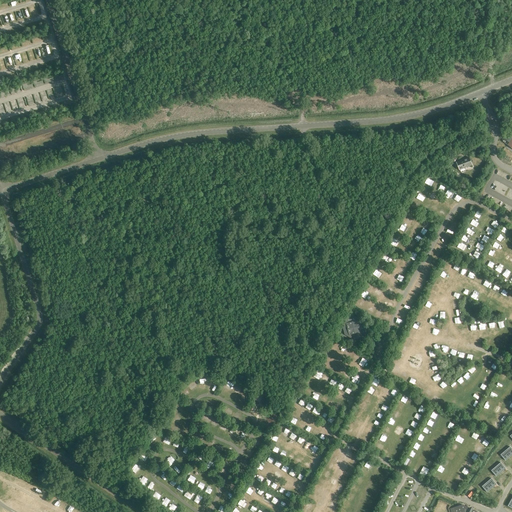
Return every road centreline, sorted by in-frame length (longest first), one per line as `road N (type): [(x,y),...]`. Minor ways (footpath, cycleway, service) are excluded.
road 1 (tertiary): [(97,159),(190,134),(400,117),(511,80)]
road 2 (unclassified): [(0,383),(41,323),(2,190),(97,159)]
road 3 (track): [(200,511),(153,477),(153,447),(180,451),(220,486)]
road 4 (unclassified): [(97,159),(48,0)]
road 5 (unknown): [(245,0),(239,39),(296,83),(304,128)]
road 6 (track): [(238,448),(199,427),(190,416),(192,398),(205,393),(256,420)]
